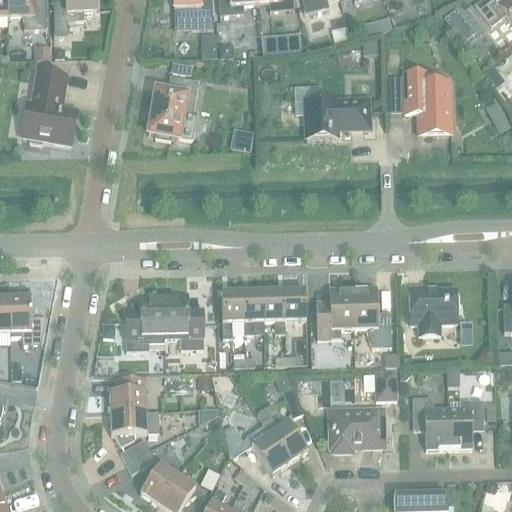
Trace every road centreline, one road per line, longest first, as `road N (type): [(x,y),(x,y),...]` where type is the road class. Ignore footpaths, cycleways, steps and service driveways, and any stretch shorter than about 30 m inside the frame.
road 1 (residential): [(86,246),(386,242)]
road 2 (residential): [(78,511),(60,484),(56,452),(86,246)]
road 3 (residential): [(86,246),(125,0)]
road 4 (residential): [(511,475),(380,478)]
road 5 (residential): [(386,242),(511,235)]
